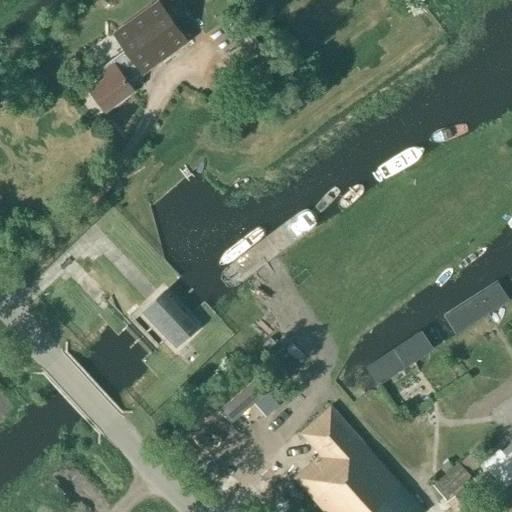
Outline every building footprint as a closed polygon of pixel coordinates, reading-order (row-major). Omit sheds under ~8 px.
[(124,52),(112,61),(113,62),(100,72),(105,78),(89,90),(104,111),(133,89),(129,82),(140,74),(142,76),(188,42),(156,0),(111,33),(124,52)] [(142,312),(176,347),(185,338),(196,328),(163,293),(142,312)] [(423,327),(396,345),(365,366),(377,385),(435,346),(423,327)] [(422,511),(423,511),(330,409),(302,435),(322,457),(294,481),(322,511),(422,511)] [(470,476),(457,462),(432,486),(444,499),(470,476)] [(511,511),(511,478),(493,494),(507,511),(511,511)] [(483,511),(484,511),(463,487),(445,503),(453,511),(483,511)]
